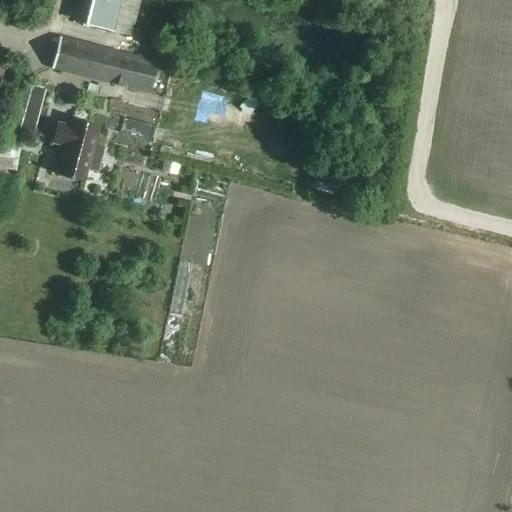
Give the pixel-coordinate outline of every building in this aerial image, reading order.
[(113,32),(121,0),(80,0),(75,22),(113,32)] [(150,95),(159,62),(61,38),(53,70),(150,95)] [(0,76),(4,77),(11,50),(0,47),(0,76)] [(85,181),(98,128),(72,122),(70,128),(57,125),(51,145),(65,148),(58,175),(85,181)] [(110,170),(121,174),(129,155),(118,151),(110,170)] [(164,162),(161,172),(176,176),(179,166),(164,162)] [(206,207),(233,213),(240,180),(213,174),(206,207)] [(152,211),(156,199),(129,190),(125,202),(152,211)]
